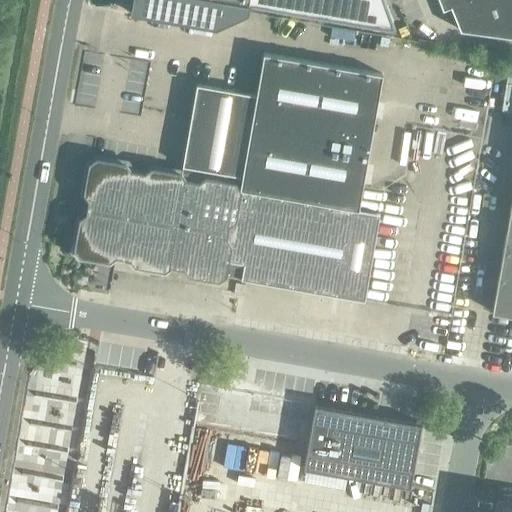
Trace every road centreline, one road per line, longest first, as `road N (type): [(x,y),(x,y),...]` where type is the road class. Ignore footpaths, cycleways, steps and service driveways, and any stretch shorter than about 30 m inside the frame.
road 1 (unclassified): [(476,385),(16,305)]
road 2 (unclassified): [(16,305),(69,0)]
road 3 (unclassified): [(454,511),(476,385)]
